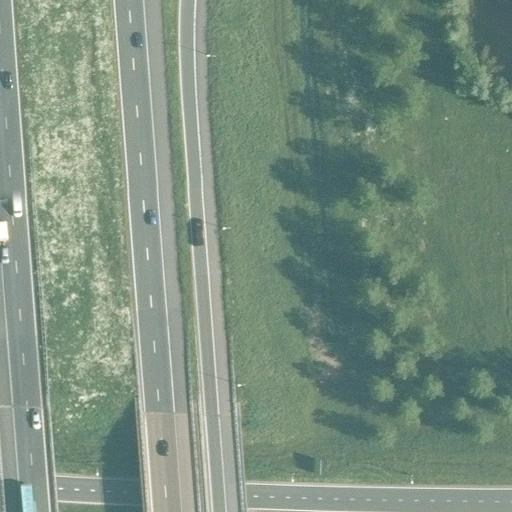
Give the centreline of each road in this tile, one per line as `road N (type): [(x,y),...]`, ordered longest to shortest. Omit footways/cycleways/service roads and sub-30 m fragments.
road 1 (motorway): [(163,511),(124,0)]
road 2 (motorway): [(216,511),(185,0)]
road 3 (motorway): [(0,67),(32,511)]
road 4 (trunk): [(358,511),(0,496)]
